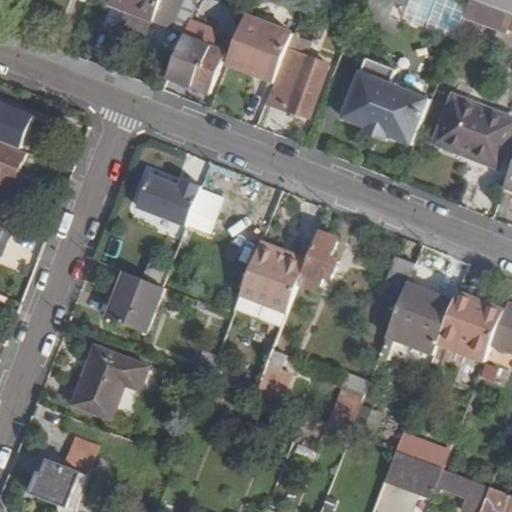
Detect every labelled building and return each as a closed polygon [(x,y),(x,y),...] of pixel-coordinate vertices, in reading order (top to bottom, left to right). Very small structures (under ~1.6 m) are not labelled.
[(113,0),(111,5),(124,11),(119,23),(148,35),(153,21),(155,22),(156,21),(174,29),(185,0),(113,0)] [(357,18),(363,0),(352,0),(347,14),(357,18)] [(455,38),(467,6),(450,0),(411,0),(410,5),(404,18),(455,38)] [(509,32),(511,32),(511,13),(477,0),(472,0),(464,19),(508,35),(509,32)] [(511,0),(477,0),(511,13),(511,0)] [(296,32),(249,15),(232,63),(278,80),(289,51),(296,32)] [(219,31),(193,21),(170,79),(209,94),(226,51),(213,46),(219,31)] [(289,51),(278,80),(269,103),(317,121),(337,70),(332,68),(333,66),(289,51)] [(370,60),(347,120),(416,146),(433,100),(394,86),(400,71),(370,60)] [(45,113),(0,95),(0,137),(30,149),(45,113)] [(469,157),(501,170),(511,140),(511,119),(455,97),(438,139),(471,152),(469,157)] [(29,154),(0,142),(0,218),(2,219),(15,188),(29,154)] [(188,226),(204,187),(185,180),(182,186),(152,175),(139,207),(188,226)] [(8,246),(14,231),(0,226),(0,225),(0,245),(1,243),(8,246)] [(341,239),(321,232),(310,262),(301,285),(319,292),(327,272),(336,275),(342,259),(334,256),(341,239)] [(284,247),(264,240),(237,312),(283,330),(301,285),(310,262),(282,252),(284,247)] [(397,258),(386,288),(406,295),(410,283),(418,265),(397,258)] [(108,319),(149,335),(167,289),(164,287),(126,273),(108,319)] [(410,283),(406,295),(390,337),(436,354),(441,343),(457,302),(410,283)] [(460,293),(457,302),(441,343),(488,361),(494,346),(508,311),(460,293)] [(511,304),(510,304),(508,311),(494,346),(511,352),(511,304)] [(98,348),(75,405),(113,420),(127,386),(141,391),(150,369),(98,348)] [(289,357),(275,351),(257,397),(282,407),(294,375),(284,370),(289,357)] [(219,357),(205,352),(196,373),(206,377),(211,379),(219,357)] [(489,363),(484,377),(497,383),(502,369),(489,363)] [(202,379),(188,374),(181,391),(195,397),(202,379)] [(372,383),(349,376),(334,427),(353,434),(354,430),(364,406),(372,383)] [(384,414),(364,406),(354,430),(374,438),(384,414)] [(405,434),(399,451),(446,470),(453,451),(405,434)] [(90,477),(101,448),(77,438),(66,467),(50,461),(45,474),(41,473),(33,495),(70,509),(84,474),(90,477)] [(446,470),(399,451),(387,481),(435,498),(439,487),(446,470)] [(500,469),(453,451),(446,470),(493,488),(500,469)] [(468,499),(464,511),(465,511),(483,511),(493,488),(446,470),(439,487),(468,499)] [(511,511),(511,494),(493,488),(483,511),(511,511)]
